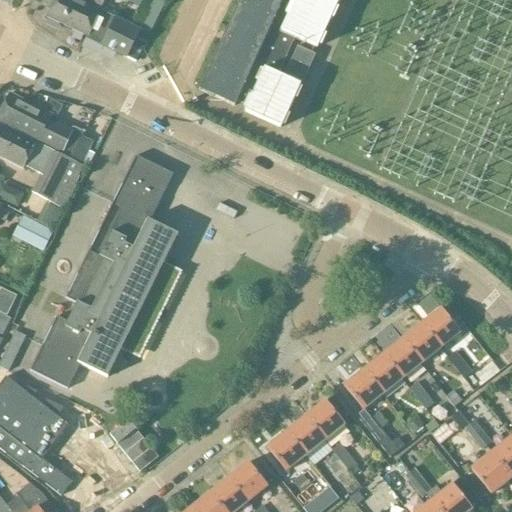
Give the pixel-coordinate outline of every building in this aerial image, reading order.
[(53,0),(45,18),(86,38),(86,37),(101,44),(99,48),(134,64),(148,36),(130,27),(130,28),(98,12),(103,0),(53,0)] [(142,0),(130,27),(148,36),(166,0),(142,0)] [(338,0),(240,0),(199,91),(235,108),(237,103),(247,107),(245,112),(280,128),(300,86),(278,76),(295,39),(317,49),(338,0)] [(285,75),(303,82),(315,56),(297,48),(285,75)] [(70,130),(68,134),(48,124),(51,118),(9,97),(0,115),(0,121),(63,154),(83,164),(93,143),(83,138),(85,133),(75,129),(72,129),(70,130)] [(75,179),(81,167),(0,126),(0,158),(23,170),(24,167),(41,175),(32,194),(58,207),(73,178),(75,179)] [(29,372),(67,391),(79,366),(107,380),(121,351),(131,356),(174,271),(164,266),(178,237),(150,223),(173,177),(136,158),(65,300),(76,305),(67,324),(56,318),(29,372)] [(49,227),(57,210),(47,205),(39,222),(49,227)] [(0,219),(5,223),(10,212),(1,208),(0,207),(0,219)] [(21,219),(16,230),(39,242),(35,249),(43,253),(52,235),(21,219)] [(439,310),(420,326),(439,350),(458,334),(459,333),(440,309),(439,310)] [(0,335),(3,337),(12,320),(0,314),(0,335)] [(420,326),(401,341),(420,365),(439,350),(420,326)] [(0,362),(0,369),(8,374),(26,337),(15,332),(0,362)] [(401,341),(382,356),(401,380),(420,365),(401,341)] [(447,359),(456,370),(464,364),(455,352),(447,359)] [(382,356),(363,371),(382,395),(401,380),(382,356)] [(464,364),(456,370),(463,379),(471,373),(464,364)] [(363,371),(343,387),(362,410),(382,395),(363,371)] [(6,377),(0,385),(0,449),(61,497),(72,483),(42,460),(69,426),(57,417),(63,409),(46,401),(42,406),(32,398),(37,392),(27,387),(24,391),(6,377)] [(408,390),(417,400),(425,394),(417,383),(408,390)] [(446,398),(454,408),(461,402),(453,392),(446,398)] [(433,405),(425,394),(417,400),(425,411),(433,405)] [(324,402),(305,418),(323,442),(343,426),(324,402)] [(370,420),(379,431),(380,430),(387,424),(379,413),(371,419),(370,420)] [(286,433),(305,457),(323,442),(305,418),(286,433)] [(473,424),(466,430),(474,441),(482,434),(473,424)] [(266,448),(285,472),(305,457),(286,433),(266,448)] [(482,434),(474,441),(482,451),(483,451),(490,445),(490,444),(482,434)] [(511,440),(510,438),(490,453),(511,479),(511,478),(511,440)] [(331,451),(340,462),(348,456),(339,445),(331,451)] [(490,453),(470,469),(491,495),(511,479),(490,453)] [(360,471),(348,456),(340,462),(352,477),(360,471)] [(247,464),(228,480),(246,503),(266,488),(247,464)] [(414,469),(404,477),(413,489),(423,481),(414,469)] [(293,482),(288,476),(283,480),(297,498),(310,486),(302,475),(293,482)] [(235,511),(246,503),(228,480),(209,495),(222,511),(235,511)] [(423,481),(413,489),(423,501),(428,497),(432,493),(431,492),(423,481)] [(29,484),(16,495),(29,511),(40,511),(49,504),(42,494),(29,484)] [(468,511),(472,510),(451,484),(440,493),(437,489),(432,493),(428,497),(431,501),(439,511),(468,511)] [(222,511),(209,495),(190,510),(191,511),(222,511)] [(421,509),(416,511),(439,511),(431,501),(421,509)] [(10,511),(2,502),(0,504),(0,511),(10,511)]
